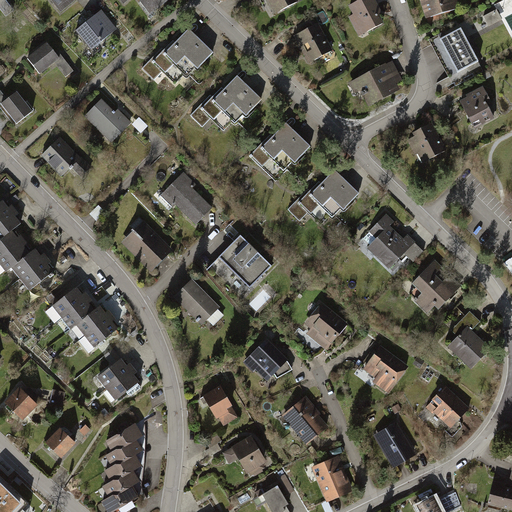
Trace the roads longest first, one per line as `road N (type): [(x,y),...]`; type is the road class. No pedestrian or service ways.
road 1 (residential): [(0,154),(118,276),(155,336),(176,419),(168,511)]
road 2 (residential): [(346,144),(487,279),(511,331)]
road 3 (residential): [(199,0),(346,144)]
road 4 (residential): [(400,0),(423,92),(409,111),(346,144)]
road 5 (residential): [(504,408),(472,452),(362,511)]
